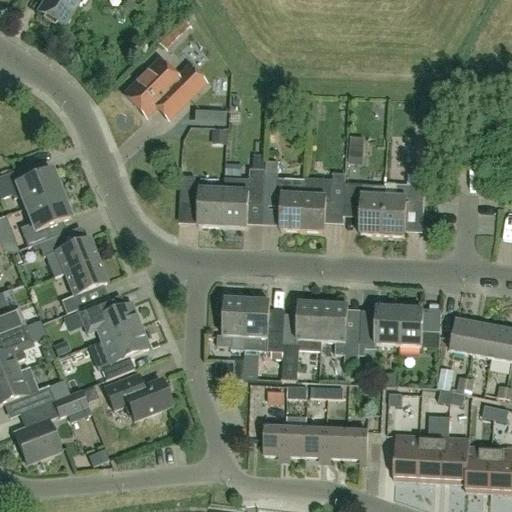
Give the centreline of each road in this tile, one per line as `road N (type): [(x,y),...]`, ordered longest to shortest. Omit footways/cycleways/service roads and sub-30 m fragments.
road 1 (residential): [(511,283),(199,265)]
road 2 (residential): [(199,265),(136,243),(108,199),(83,128),(44,79),(1,54)]
road 3 (residential): [(222,475),(42,492),(0,482)]
road 4 (residential): [(222,475),(192,370),(199,265)]
road 5 (residential): [(376,511),(338,499),(249,489),(222,475)]
